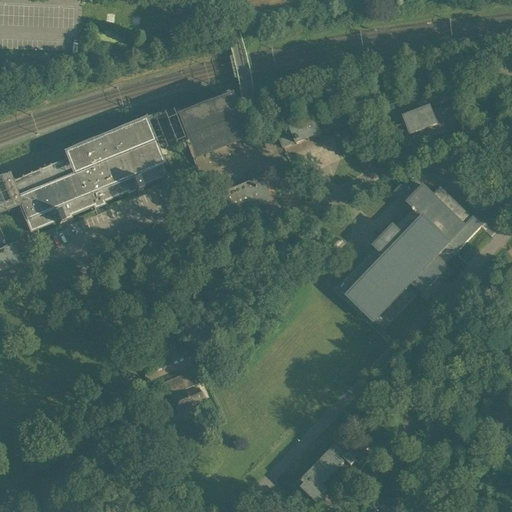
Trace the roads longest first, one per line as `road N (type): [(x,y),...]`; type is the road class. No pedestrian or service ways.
road 1 (unclassified): [(75,245),(143,217),(202,243),(243,237),(402,160),(511,120)]
road 2 (unclassified): [(511,226),(267,479)]
road 3 (residential): [(190,511),(75,245)]
road 4 (residential): [(249,107),(511,68)]
road 5 (residential): [(330,511),(393,457),(421,397),(511,369)]
road 6 (unclassified): [(167,0),(207,4),(227,20),(249,107)]
